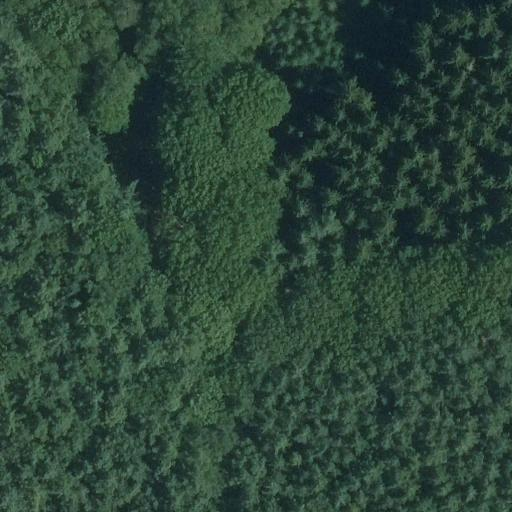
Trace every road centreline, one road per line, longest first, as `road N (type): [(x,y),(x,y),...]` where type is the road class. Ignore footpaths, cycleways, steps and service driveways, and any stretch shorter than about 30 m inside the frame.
road 1 (track): [(0,16),(180,314),(218,349)]
road 2 (track): [(218,349),(511,275)]
road 3 (track): [(218,511),(218,349)]
